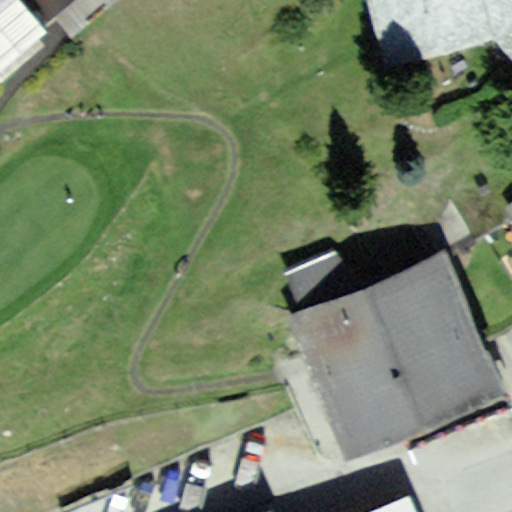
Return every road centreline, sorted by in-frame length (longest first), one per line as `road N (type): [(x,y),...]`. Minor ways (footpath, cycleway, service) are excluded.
road 1 (residential): [(224,511),(275,491),(511,459)]
road 2 (track): [(0,105),(53,39),(48,9),(60,0)]
